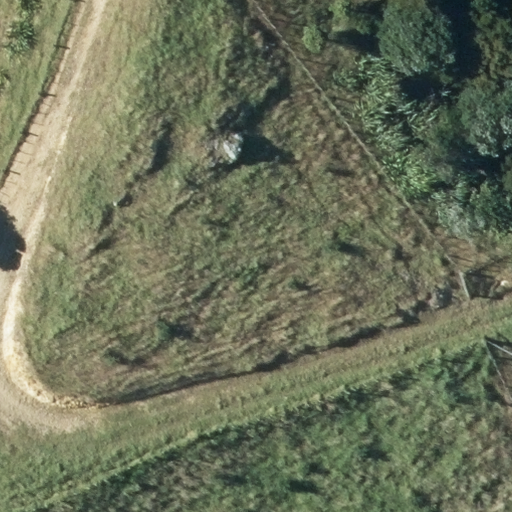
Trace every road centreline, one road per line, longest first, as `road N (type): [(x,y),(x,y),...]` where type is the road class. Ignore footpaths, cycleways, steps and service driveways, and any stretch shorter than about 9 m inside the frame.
road 1 (track): [(0,421),(7,437),(72,436),(511,302)]
road 2 (track): [(106,0),(0,261)]
